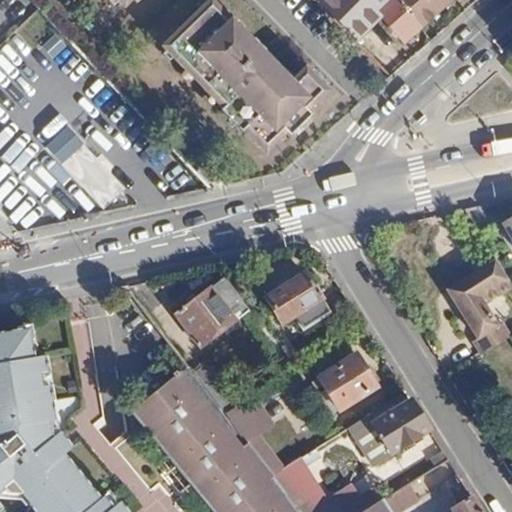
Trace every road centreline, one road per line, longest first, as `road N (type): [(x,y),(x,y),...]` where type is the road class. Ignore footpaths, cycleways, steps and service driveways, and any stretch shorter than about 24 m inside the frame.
road 1 (residential): [(334,216),(337,240),(503,511)]
road 2 (primary): [(333,179),(83,259)]
road 3 (primary): [(83,259),(334,216)]
road 4 (tertiary): [(373,132),(511,2)]
road 5 (primary): [(511,144),(371,172)]
road 6 (primary): [(378,208),(511,176)]
